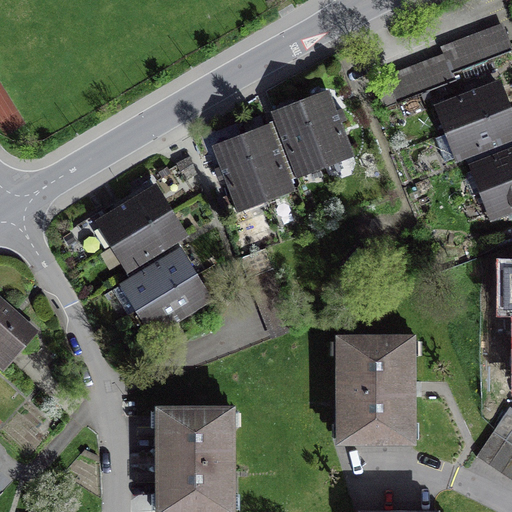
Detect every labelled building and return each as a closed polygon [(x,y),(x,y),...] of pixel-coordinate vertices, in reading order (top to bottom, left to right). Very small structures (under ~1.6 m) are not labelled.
[(390,83),(375,88),(383,109),(457,80),(454,73),(511,51),(501,23),(442,46),(445,53),(387,76),(390,83)] [(441,103),(451,131),(507,110),(496,82),(479,88),(476,83),(465,87),(468,93),(441,103)] [(336,111),(330,95),(302,105),(323,161),(351,151),(340,122),(346,120),(342,109),(336,111)] [(295,172),(323,161),(302,105),(274,116),(295,172)] [(511,139),(511,123),(507,110),(451,131),(435,137),(445,161),(460,155),(462,159),(511,139)] [(248,137),(242,139),(264,195),(292,184),(270,129),(266,130),(260,115),(243,122),(248,137)] [(236,206),(264,195),(242,139),(214,150),(221,166),(215,168),(219,179),(225,177),(236,206)] [(486,190),(511,179),(511,147),(475,162),(486,190)] [(177,164),(186,181),(197,173),(189,158),(177,164)] [(511,179),(486,190),(496,218),(511,211),(511,179)] [(152,186),(101,218),(117,243),(168,212),(152,186)] [(168,212),(117,243),(133,269),(184,237),(168,212)] [(266,248),(240,258),(248,278),(274,268),(266,248)] [(142,307),(193,276),(177,251),(126,282),(142,307)] [(274,268),(248,278),(271,338),(297,328),(274,268)] [(208,302),(193,276),(142,307),(158,333),(208,302)] [(0,367),(32,331),(0,303),(0,367)] [(412,339),(341,339),(341,440),(412,439),(412,339)] [(511,407),(510,406),(493,431),(511,443),(511,407)] [(230,409),(160,410),(160,511),(231,510),(230,409)] [(511,443),(493,431),(477,456),(511,479),(511,443)]
